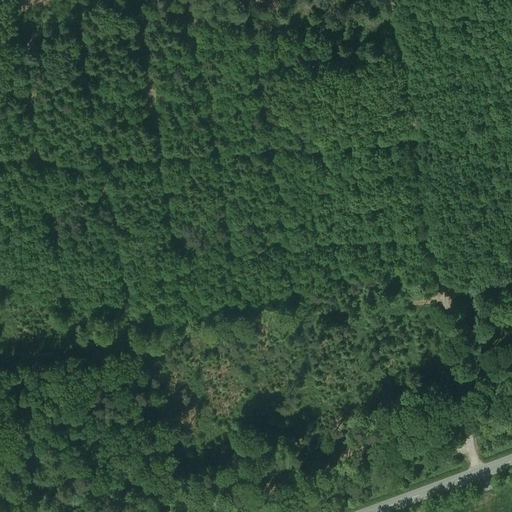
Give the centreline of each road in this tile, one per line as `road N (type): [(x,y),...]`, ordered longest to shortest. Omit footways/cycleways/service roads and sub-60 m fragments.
road 1 (track): [(477,472),(385,0)]
road 2 (tertiary): [(370,511),(511,460)]
